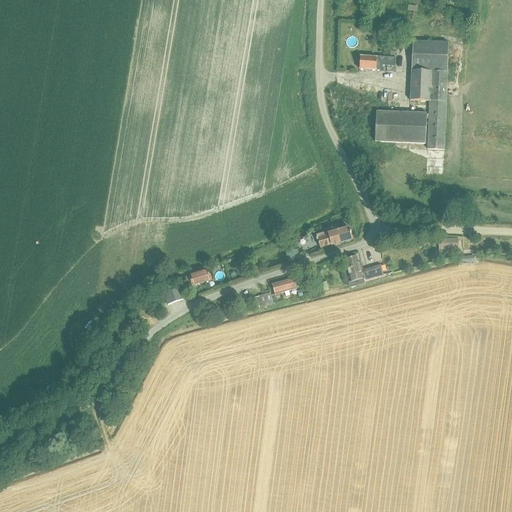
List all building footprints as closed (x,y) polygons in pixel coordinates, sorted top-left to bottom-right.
[(412,41),(410,101),(429,102),(428,151),(445,152),(447,102),(449,42),(412,41)] [(360,57),(360,70),(380,71),(381,71),(381,66),(395,67),(396,58),(377,57),(377,58),(360,57)] [(427,114),(381,112),(376,112),(375,142),(382,142),(426,144),(427,114)] [(320,245),(321,248),(352,239),(351,236),(352,235),(351,229),(350,229),(340,231),(339,227),(331,229),(331,231),(317,235),(318,238),(317,238),(318,245),(320,245)] [(458,239),(439,240),(439,250),(458,250),(458,239)] [(345,260),(352,283),(364,280),(365,282),(384,276),(381,266),(364,271),(362,263),(359,264),(357,257),(345,260)] [(176,280),(174,270),(165,272),(166,281),(176,280)] [(189,277),(192,286),(212,280),(209,271),(195,275),(194,272),(189,274),(190,277),(189,277)] [(274,286),(278,296),(298,290),(295,279),(274,286)] [(164,295),(168,305),(183,300),(180,289),(164,295)] [(271,294),(254,298),(256,307),(260,306),(260,308),(274,304),(271,294)]
